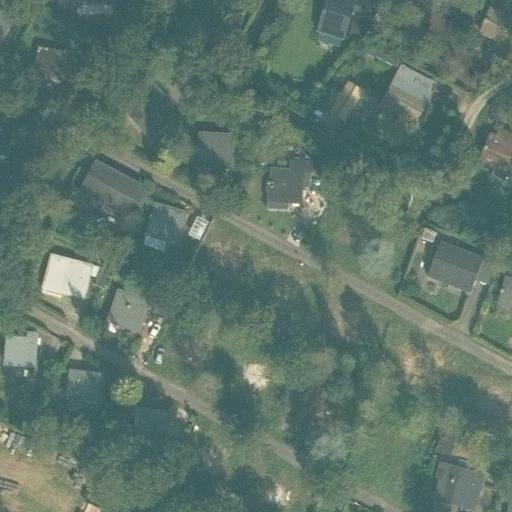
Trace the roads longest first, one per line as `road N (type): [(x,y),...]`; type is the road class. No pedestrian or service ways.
road 1 (unclassified): [(77,127),(94,127),(511,357)]
road 2 (unclassified): [(396,511),(4,287)]
road 3 (unclassified): [(511,76),(472,112),(443,174),(424,185),(404,182),(253,86),(243,56),(273,0)]
road 4 (unclassified): [(4,287),(77,127)]
road 5 (unclassified): [(77,127),(138,0)]
